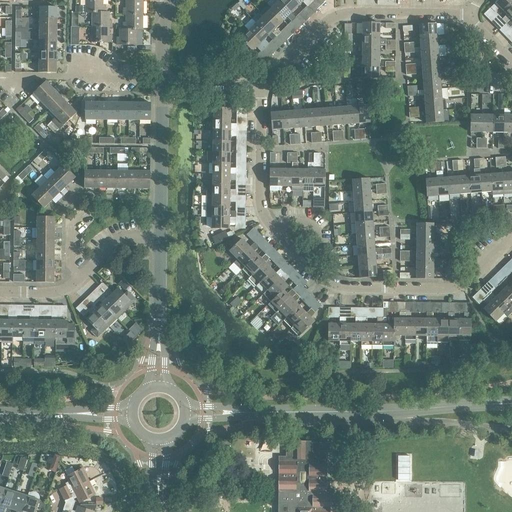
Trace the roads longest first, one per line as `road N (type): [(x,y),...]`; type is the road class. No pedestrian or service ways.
road 1 (residential): [(261,85),(263,214),(332,284),(455,287),(511,237)]
road 2 (tertiary): [(493,404),(185,413)]
road 3 (residential): [(469,15),(341,14),(261,85)]
road 4 (residential): [(158,239),(115,243),(63,289),(0,292)]
road 5 (residential): [(158,239),(160,83)]
road 6 (residential): [(10,79),(160,83)]
road 7 (residential): [(158,386),(158,239)]
road 8 (tertiary): [(0,413),(130,412)]
